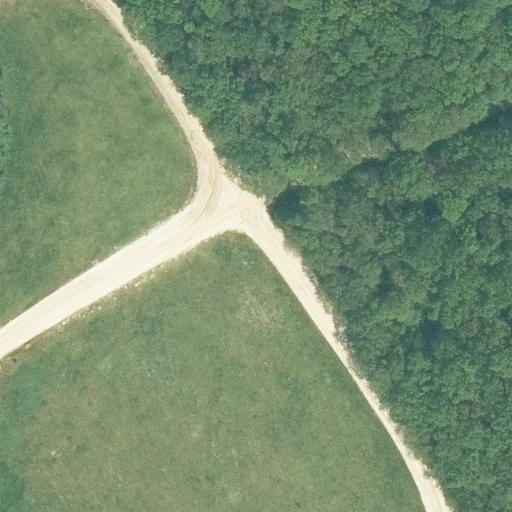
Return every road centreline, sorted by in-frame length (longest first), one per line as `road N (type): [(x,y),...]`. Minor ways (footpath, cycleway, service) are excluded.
road 1 (track): [(444,511),(394,419),(238,198),(115,0)]
road 2 (track): [(0,341),(238,198),(511,98)]
